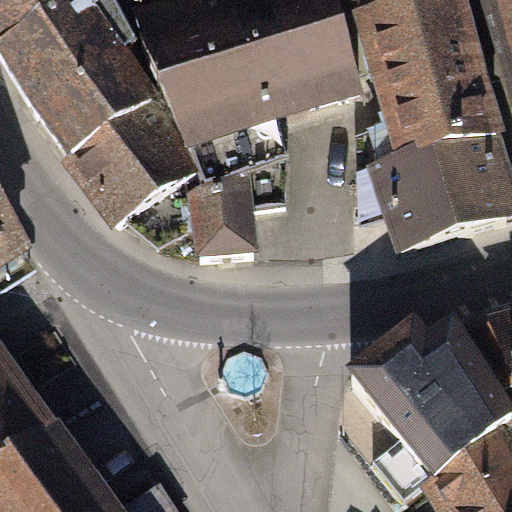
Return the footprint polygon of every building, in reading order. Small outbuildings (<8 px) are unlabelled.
[(0,0),(0,60),(85,2),(83,0),(0,0)] [(117,0),(119,12),(135,10),(162,101),(341,46),(328,0),(117,0)] [(449,0),(348,0),(386,170),(363,176),(388,271),(511,232),(511,178),(463,3),(450,2),(449,0)] [(511,0),(484,0),(484,6),(511,83),(511,0)] [(0,66),(73,173),(151,121),(162,114),(85,2),(0,60),(0,66)] [(341,46),(162,101),(193,164),(362,112),(341,46)] [(151,121),(73,173),(115,235),(189,190),(151,121)] [(252,192),(192,199),(199,272),(259,263),(252,192)] [(0,280),(20,268),(0,237),(0,280)] [(511,511),(511,319),(478,330),(501,409),(445,340),(424,351),(408,335),(342,385),(424,511),(511,511)] [(0,483),(55,440),(0,362),(0,483)] [(0,511),(107,511),(55,440),(0,483),(0,511)]
